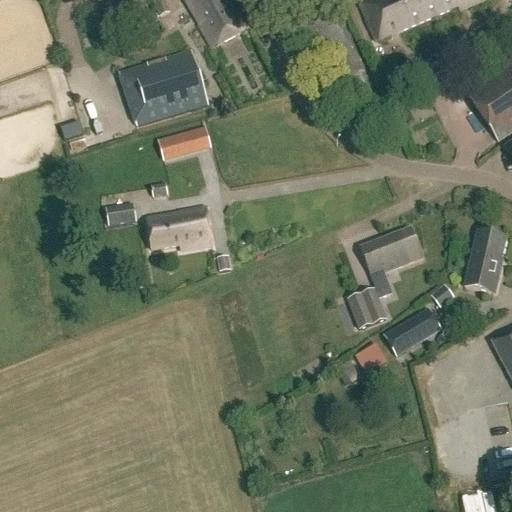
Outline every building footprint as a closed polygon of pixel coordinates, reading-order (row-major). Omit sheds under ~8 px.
[(170,13),(164,0),(149,0),(158,19),(170,13)] [(182,0),(193,18),(192,18),(210,51),(248,29),(231,0),(182,0)] [(493,0),(384,0),(384,1),(373,5),(371,1),(359,7),(375,44),(457,9),(459,14),(493,0)] [(339,28),(329,12),(298,31),(334,90),(364,72),(337,29),(339,28)] [(208,108),(191,54),(119,75),(135,130),(208,108)] [(511,133),(511,66),(464,98),(495,145),(511,133)] [(406,75),(378,88),(387,108),(415,95),(406,75)] [(209,149),(203,128),(156,140),(162,161),(209,149)] [(82,129),(67,133),(71,148),(86,144),(82,129)] [(167,198),(166,186),(151,189),(152,200),(167,198)] [(136,225),(133,208),(105,212),(108,229),(136,225)] [(212,253),(207,211),(181,214),(181,218),(148,222),(152,257),(185,253),(185,256),(212,253)] [(387,321),(380,301),(393,296),(385,275),(411,265),(422,261),(410,230),(400,234),(357,251),(368,281),(371,280),(376,292),(349,302),(360,332),(387,321)] [(505,242),(477,235),(464,290),(494,297),(501,268),(499,268),(505,242)] [(441,334),(428,311),(382,339),(395,361),(441,334)] [(511,387),(511,333),(490,345),(511,387)]
